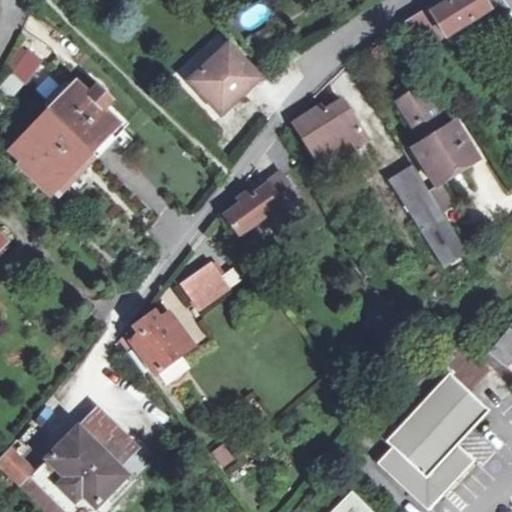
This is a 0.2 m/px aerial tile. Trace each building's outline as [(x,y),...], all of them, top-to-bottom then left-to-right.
[(454,49),(481,33),(476,26),(473,20),(488,10),(482,0),(440,0),(428,8),(403,23),(420,51),(444,36),(446,35),(454,49)] [(252,33),(260,45),(274,36),(266,24),(252,33)] [(37,40),(29,51),(42,63),(51,52),(37,40)] [(187,79),(220,115),(260,79),(226,45),(187,79)] [(43,64),(42,63),(29,51),(28,50),(10,73),(23,85),(43,64)] [(100,140),(111,129),(116,125),(78,86),(55,106),(52,103),(41,113),(44,116),(5,153),(45,194),(49,190),(61,178),(65,174),(89,151),(96,158),(106,147),(100,140)] [(399,99),(406,110),(424,99),(417,88),(399,99)] [(435,187),(440,184),(451,177),(462,171),(478,162),(455,124),(444,130),(424,99),(406,110),(425,142),(412,149),(435,187)] [(322,112),(320,108),(291,126),(320,171),(365,142),(340,102),(322,112)] [(100,140),(106,147),(118,137),(111,129),(100,140)] [(89,151),(65,174),(72,181),(96,158),(89,151)] [(441,217),(427,192),(411,167),(379,186),(433,273),(465,255),(441,217)] [(243,226),(257,218),(272,208),(293,195),(280,176),(247,196),(244,192),(234,199),(237,203),(220,214),(232,233),(243,226)] [(61,178),(49,190),(55,197),(68,185),(61,178)] [(456,208),(440,184),(435,187),(427,192),(441,217),(456,208)] [(257,218),(243,226),(252,240),(265,232),(259,221),(257,218)] [(178,286),(196,311),(225,291),(208,265),(178,286)] [(169,287),(160,297),(176,311),(185,301),(169,287)] [(382,302),(366,313),(381,335),(397,324),(382,302)] [(132,328),(123,334),(152,374),(190,347),(166,313),(137,335),(135,332),(132,328)] [(511,388),(511,387),(511,370),(507,366),(511,361),(511,323),(489,351),(482,359),(511,388)] [(472,393),(490,370),(438,328),(420,350),(439,366),(378,437),(397,454),(384,470),(434,511),(438,511),(480,462),(464,448),(493,411),(472,393)] [(133,422),(142,435),(160,423),(151,409),(133,422)] [(74,429),(29,475),(64,511),(97,511),(127,481),(74,429)] [(0,454),(0,460),(14,475),(21,467),(30,458),(14,440),(0,454)] [(210,452),(220,469),(237,459),(227,442),(210,452)] [(64,511),(29,475),(21,467),(14,475),(3,486),(30,511),(64,511)] [(377,511),(356,490),(334,511),(377,511)]
